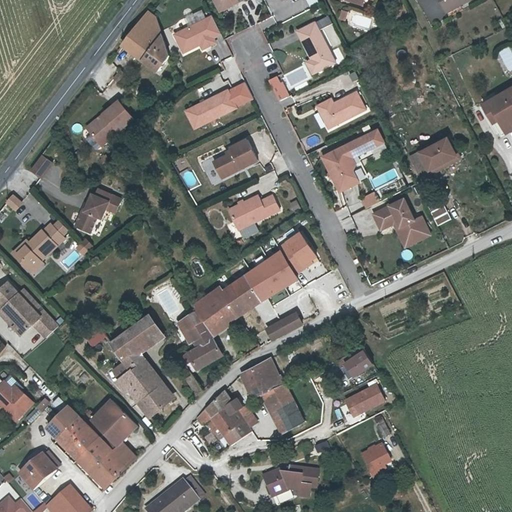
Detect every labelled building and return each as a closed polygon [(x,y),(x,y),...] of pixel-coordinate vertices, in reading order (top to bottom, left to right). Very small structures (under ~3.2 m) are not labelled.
[(215,0),(221,10),(242,0),(215,0)] [(134,48),(139,42),(148,49),(145,53),(159,63),(171,50),(156,12),(149,7),(122,40),(134,48)] [(345,11),(342,18),(347,20),(350,12),(345,11)] [(184,52),(201,44),(214,37),(222,33),(214,15),(176,34),(184,52)] [(299,31),(314,59),(319,71),(337,62),(317,22),(299,31)] [(217,42),(214,37),(201,44),(203,48),(217,42)] [(139,42),(134,48),(144,55),(148,49),(139,42)] [(230,83),(243,76),(232,56),(219,63),(230,83)] [(315,73),(319,71),(314,59),(309,61),(315,73)] [(120,64),(113,73),(117,76),(124,68),(120,64)] [(280,74),(268,78),(276,101),(288,96),(280,74)] [(229,87),(237,102),(252,95),(245,79),(229,87)] [(229,85),(190,104),(199,122),(237,103),(237,102),(229,87),(229,85)] [(511,86),(481,107),(496,131),(511,120),(511,86)] [(359,91),(336,102),(321,110),(330,127),(368,109),(359,91)] [(106,110),(89,124),(102,139),(133,113),(119,95),(104,108),(106,110)] [(291,96),(281,101),(284,107),(294,102),(291,96)] [(319,105),(321,110),(336,102),(333,98),(319,105)] [(194,124),(199,122),(190,104),(186,106),(194,124)] [(87,122),(89,124),(106,110),(104,108),(87,122)] [(511,128),(511,120),(496,131),(499,136),(511,128)] [(379,130),(368,135),(374,147),(385,141),(379,130)] [(325,156),(342,190),(359,181),(354,171),(357,164),(353,157),(374,147),(368,135),(325,156)] [(230,144),(231,146),(233,149),(228,151),(214,158),(221,174),(258,157),(248,136),(230,144)] [(429,168),(430,170),(444,163),(443,161),(458,153),(450,138),(412,157),(419,173),(429,168)] [(52,159),(41,151),(29,167),(40,175),(52,159)] [(444,163),(430,170),(432,174),(461,159),(458,153),(443,161),(444,163)] [(184,157),(176,161),(181,173),(190,169),(184,157)] [(92,191),(106,196),(108,190),(94,185),(92,191)] [(112,208),(118,194),(108,190),(106,196),(92,191),(89,190),(85,200),(82,206),(80,205),(73,222),(88,228),(95,212),(99,214),(103,205),(112,208)] [(362,198),(367,207),(380,201),(375,191),(362,198)] [(228,207),(237,227),(279,207),(272,192),(260,198),(258,193),(228,207)] [(10,194),(4,201),(12,208),(18,201),(10,194)] [(406,198),(375,213),(382,229),(396,223),(399,221),(409,242),(431,232),(423,216),(416,219),(406,198)] [(335,211),(340,221),(341,220),(346,231),(355,227),(345,207),(335,211)] [(63,236),(49,220),(43,227),(42,226),(28,239),(25,242),(22,239),(14,246),(17,250),(14,253),(20,259),(24,256),(30,264),(38,257),(63,236)] [(399,221),(396,223),(409,250),(434,238),(431,232),(409,242),(399,221)] [(86,237),(82,241),(88,247),(92,243),(86,237)] [(83,251),(88,247),(82,241),(77,245),(83,251)] [(58,261),(66,271),(82,257),(74,248),(58,261)] [(277,292),(298,278),(283,249),(260,265),(277,292)] [(27,267),(30,264),(24,256),(20,259),(27,267)] [(41,260),(38,257),(30,264),(33,267),(41,260)] [(262,296),(265,300),(277,292),(260,265),(224,291),(236,313),(262,296)] [(17,292),(6,281),(0,287),(0,305),(2,308),(16,322),(12,326),(20,334),(32,322),(39,315),(17,292)] [(209,329),(236,313),(224,291),(221,286),(195,304),(197,307),(209,329)] [(17,292),(39,315),(32,322),(35,326),(47,314),(21,288),(17,292)] [(239,317),(265,300),(262,296),(236,313),(239,317)] [(184,316),(196,338),(209,329),(197,307),(184,316)] [(16,322),(2,308),(0,309),(0,312),(12,326),(16,322)] [(264,327),(269,337),(299,322),(294,311),(264,327)] [(138,344),(159,328),(148,313),(127,329),(138,344)] [(241,319),(239,317),(236,313),(209,329),(213,336),(241,319)] [(47,314),(35,326),(45,336),(57,324),(47,314)] [(177,320),(190,342),(196,338),(184,316),(177,320)] [(138,344),(133,348),(160,385),(158,387),(168,399),(174,394),(143,351),(164,335),(161,331),(159,328),(138,344)] [(222,352),(213,336),(209,329),(196,338),(190,342),(193,348),(189,351),(198,366),(222,352)] [(160,385),(133,348),(122,356),(130,367),(137,375),(149,390),(139,399),(150,414),(168,399),(158,387),(160,385)] [(361,349),(342,362),(353,376),(371,363),(361,349)] [(243,371),(254,397),(258,395),(264,392),(285,380),(271,354),(257,362),(258,363),(243,371)] [(114,376),(116,378),(130,367),(122,356),(117,359),(123,368),(114,376)] [(110,364),(117,373),(123,368),(117,359),(110,364)] [(126,384),(139,399),(149,390),(137,375),(130,367),(116,378),(122,386),(126,384)] [(193,370),(187,375),(198,391),(204,386),(193,370)] [(251,399),(254,397),(243,371),(240,374),(251,399)] [(0,382),(0,403),(16,419),(33,400),(21,388),(17,392),(12,387),(4,379),(3,380),(0,382)] [(267,398),(272,406),(277,403),(285,417),(279,420),(278,421),(283,432),(305,420),(291,393),(285,380),(264,392),(267,398)] [(12,387),(17,392),(21,388),(16,384),(12,387)] [(227,391),(207,407),(212,414),(226,404),(231,412),(238,408),(238,407),(234,401),(227,391)] [(261,401),(267,398),(264,392),(258,395),(261,401)] [(113,434),(133,415),(114,396),(95,416),(110,431),(113,434)] [(48,412),(52,401),(44,398),(40,409),(48,412)] [(240,399),(234,401),(238,407),(243,404),(240,399)] [(82,411),(71,400),(47,425),(57,435),(63,429),(82,411)] [(247,402),(243,404),(238,407),(238,408),(245,419),(254,414),(247,402)] [(272,406),(279,420),(285,417),(277,403),(272,406)] [(208,419),(214,429),(219,425),(225,433),(231,429),(245,419),(238,408),(231,412),(226,404),(212,414),(207,407),(199,416),(203,422),(208,419)] [(103,432),(82,411),(63,429),(64,430),(83,449),(103,432)] [(254,414),(245,419),(248,424),(257,419),(254,414)] [(381,422),(378,423),(384,435),(392,431),(384,414),(378,417),(381,422)] [(138,421),(133,415),(113,434),(120,441),(123,437),(138,421)] [(245,419),(231,429),(238,438),(251,429),(248,424),(245,419)] [(220,437),(225,433),(219,425),(214,429),(220,437)] [(64,430),(58,436),(78,455),(83,449),(64,430)] [(137,452),(123,437),(120,441),(113,434),(110,431),(106,435),(116,445),(115,447),(129,461),(137,452)] [(106,435),(103,432),(83,449),(78,455),(93,470),(115,447),(116,445),(106,435)] [(373,469),(385,462),(393,458),(384,442),(364,452),(373,469)] [(106,483),(129,461),(115,447),(93,470),(106,483)] [(44,452),(58,468),(62,464),(48,448),(44,452)] [(21,473),(35,489),(58,468),(44,452),(21,473)] [(388,468),(385,462),(373,469),(376,474),(388,468)] [(282,466),(274,469),(278,479),(269,483),(273,494),(291,486),(299,488),(299,493),(310,494),(311,484),(317,485),(319,467),(290,464),(289,466),(283,468),(282,466)] [(274,469),(264,473),(269,483),(278,479),(274,469)] [(190,473),(183,478),(192,488),(198,483),(190,473)] [(203,489),(198,483),(192,488),(183,478),(178,482),(187,500),(189,503),(198,496),(197,495),(203,489)] [(150,511),(167,511),(187,500),(178,482),(147,508),(150,511)] [(55,499),(66,511),(88,511),(93,507),(80,494),(71,484),(55,499)] [(54,511),(66,511),(55,499),(49,505),(54,511)] [(178,511),(189,503),(187,500),(167,511),(178,511)]
